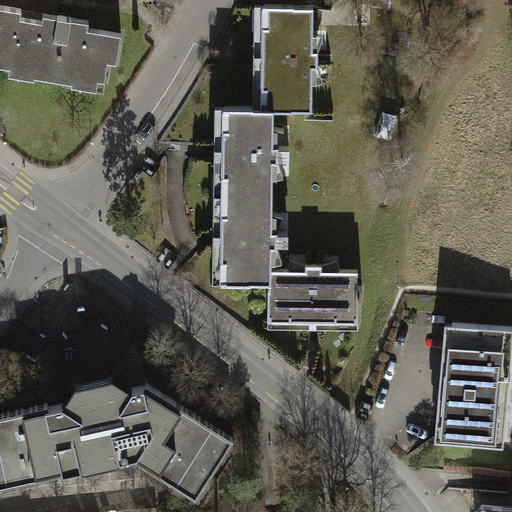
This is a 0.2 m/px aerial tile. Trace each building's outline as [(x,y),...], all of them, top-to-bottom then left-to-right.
[(114,0),(0,0),(0,55),(99,77),(114,0)] [(336,3),(267,6),(268,100),(334,103),(336,3)] [(269,107),(219,106),(218,195),(269,196),(269,107)] [(218,195),(217,279),(266,280),(268,264),(269,196),(218,195)] [(374,327),(375,265),(268,264),(267,325),(374,327)] [(511,332),(461,329),(450,439),(511,447),(511,332)] [(0,492),(147,465),(211,504),(248,436),(167,389),(153,394),(136,380),(98,384),(84,403),(0,416),(0,492)]
